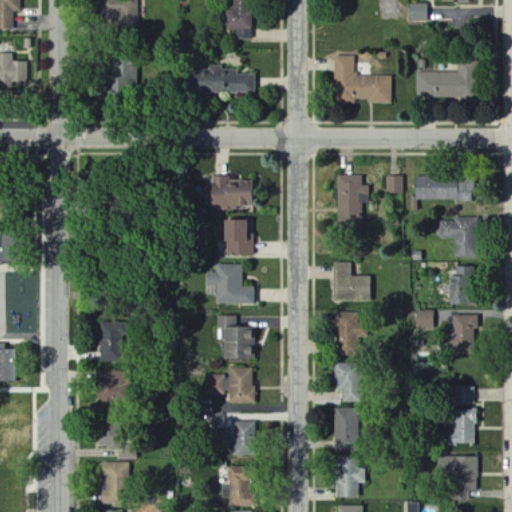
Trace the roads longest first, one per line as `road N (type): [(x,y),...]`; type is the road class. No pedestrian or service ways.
road 1 (residential): [(0,137),(511,136)]
road 2 (residential): [(57,0),(58,511)]
road 3 (residential): [(295,0),(296,511)]
